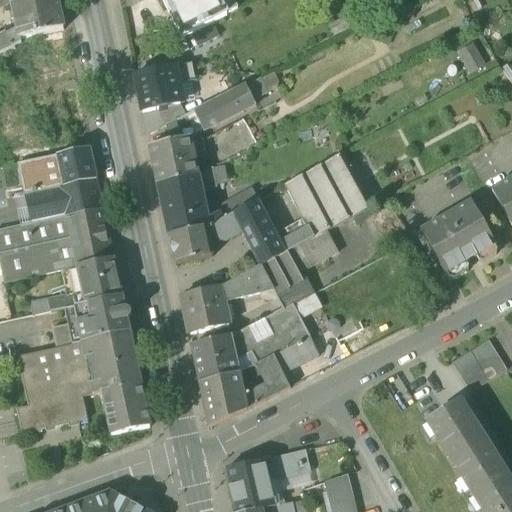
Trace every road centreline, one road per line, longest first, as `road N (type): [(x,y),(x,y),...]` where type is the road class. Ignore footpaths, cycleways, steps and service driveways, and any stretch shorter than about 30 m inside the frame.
road 1 (secondary): [(84,0),(187,456)]
road 2 (residential): [(511,293),(330,389)]
road 3 (residential): [(187,456),(12,511)]
road 4 (residential): [(330,389),(187,456)]
road 5 (residential): [(399,511),(330,389)]
